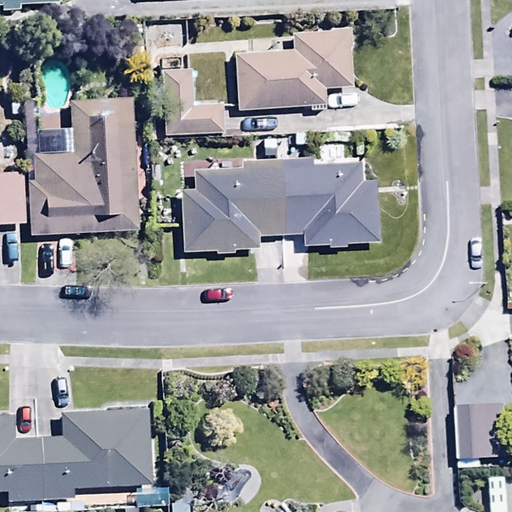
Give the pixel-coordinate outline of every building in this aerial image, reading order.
[(56,0),(0,0),(0,12),(0,13),(0,17),(21,16),(21,12),(57,10),(56,0)] [(351,39),(290,40),(290,58),(236,59),(236,116),(325,115),(325,92),(352,92),(351,39)] [(161,75),(162,141),(222,140),(221,110),(192,111),(191,75),(161,75)] [(137,237),(129,105),(68,108),(72,158),(40,160),(38,128),(20,130),(23,180),(33,180),(33,188),(26,188),(29,244),(137,237)] [(308,164),(241,166),(241,175),(192,177),(192,198),(179,198),(181,260),(234,260),(234,257),(258,256),(258,243),(302,241),(303,254),(329,253),(329,256),(346,255),(346,251),(380,250),(378,188),(361,189),(360,169),(308,170),(308,164)] [(0,230),(24,230),(23,180),(0,180),(0,230)] [(511,411),(459,414),(461,466),(511,464),(511,411)] [(13,421),(0,422),(0,500),(7,500),(7,510),(72,507),(72,495),(151,491),(147,416),(60,421),(61,443),(14,446),(13,421)]
